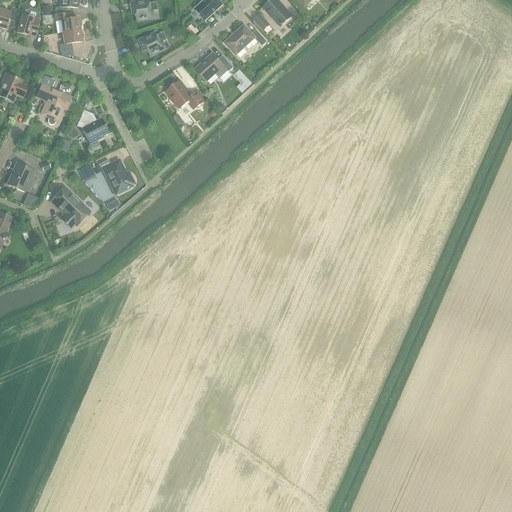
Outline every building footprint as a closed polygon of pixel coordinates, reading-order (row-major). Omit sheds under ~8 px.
[(55,9),(55,10),(56,16),(68,15),(68,9),(78,9),(78,6),(79,5),(80,1),(78,0),(59,0),(59,8),(55,9)] [(137,22),(145,21),(154,20),(153,12),(158,11),(157,3),(150,4),(150,0),(131,3),(132,15),(136,15),(137,22)] [(205,0),(195,10),(205,22),(223,6),(218,1),(219,0),(205,0)] [(263,9),(280,28),(293,17),(277,0),(272,0),(259,12),(260,12),(263,9)] [(37,11),(31,9),(28,3),(21,7),(25,13),(23,17),(22,16),(17,34),(20,35),(21,36),(24,37),(25,36),(28,37),(29,34),(35,35),(38,26),(40,17),(37,11)] [(11,9),(10,13),(0,10),(0,30),(1,31),(2,30),(5,30),(8,20),(14,22),(17,12),(17,11),(11,9)] [(60,22),(62,34),(80,31),(80,28),(81,27),(81,23),(79,22),(79,19),(68,21),(68,15),(56,16),(54,16),(55,23),(60,22)] [(254,21),(263,31),(269,26),(260,15),(254,21)] [(193,33),(205,39),(209,31),(197,25),(193,33)] [(262,47),(267,42),(256,31),(252,35),(244,26),(225,44),(236,56),(255,39),(262,47)] [(46,39),(49,30),(41,28),(38,36),(46,39)] [(64,45),(60,46),(61,52),(61,57),(63,58),(73,56),(72,50),(73,50),(72,44),(82,43),(82,40),(83,38),(82,35),(81,34),(80,31),(62,34),(64,45)] [(167,40),(164,33),(157,36),(156,33),(139,41),(144,52),(147,51),(151,58),(166,50),(163,42),(167,40)] [(220,53),(225,49),(221,44),(216,47),(220,53)] [(213,54),(195,70),(202,78),(206,82),(215,74),(220,79),(228,72),(229,72),(233,68),(223,56),(218,60),(213,54)] [(240,71),(235,75),(242,83),(247,79),(240,71)] [(4,84),(0,93),(0,97),(12,103),(16,96),(23,99),(28,88),(20,85),(22,82),(6,75),(2,83),(4,84)] [(33,96),(36,98),(47,103),(41,116),(49,119),(48,121),(48,123),(49,125),(51,126),(54,126),(55,124),(56,122),(58,123),(63,110),(66,111),(71,98),(51,90),(55,82),(42,76),(33,96)] [(191,97),(186,90),(180,82),(167,92),(172,98),(171,100),(174,104),(176,104),(180,109),(187,104),(190,104),(194,110),(204,102),(197,93),(191,97)] [(104,138),(103,137),(108,134),(101,120),(97,122),(93,115),(83,111),(77,127),(82,129),(89,144),(97,140),(98,141),(104,138)] [(178,115),(172,119),(179,129),(185,125),(178,115)] [(72,130),(69,137),(74,140),(77,133),(72,130)] [(101,171),(98,166),(95,161),(92,162),(94,168),(93,168),(95,174),(101,171)] [(116,196),(123,192),(132,188),(131,186),(134,185),(128,174),(126,176),(119,162),(103,170),(116,196)] [(41,166),(43,172),(50,169),(48,163),(41,166)] [(34,172),(25,168),(16,164),(6,186),(24,193),(34,172)] [(76,227),(83,220),(90,213),(64,188),(51,202),(61,213),(62,212),(65,215),(60,220),(71,230),(75,226),(76,227)] [(12,219),(0,213),(0,247),(1,248),(7,235),(5,234),(12,219)] [(30,230),(22,234),(25,242),(34,239),(30,230)]
